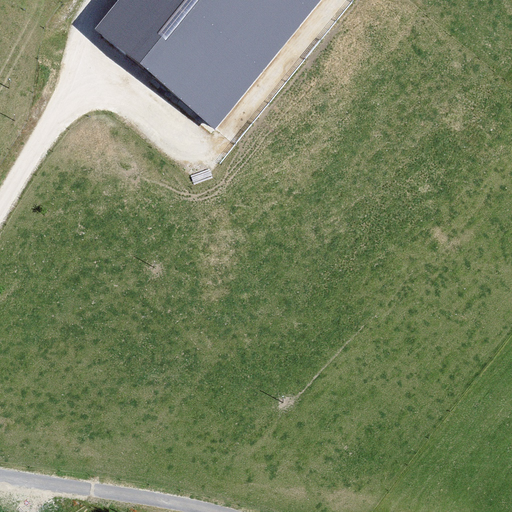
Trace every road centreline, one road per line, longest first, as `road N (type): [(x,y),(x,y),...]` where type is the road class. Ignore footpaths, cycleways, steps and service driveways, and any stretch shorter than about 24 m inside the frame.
road 1 (track): [(0,218),(68,102),(86,19),(102,0)]
road 2 (track): [(212,511),(0,480)]
